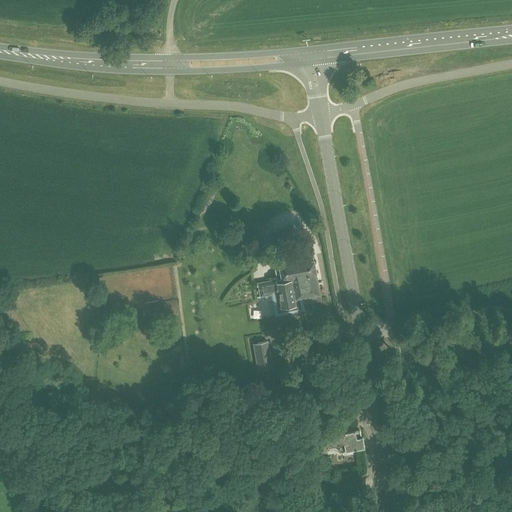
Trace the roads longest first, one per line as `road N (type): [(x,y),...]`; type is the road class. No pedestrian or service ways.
road 1 (unclassified): [(360,334),(393,327),(353,106)]
road 2 (tertiary): [(360,334),(320,115)]
road 3 (primary): [(511,36),(311,58)]
road 4 (tertiary): [(394,511),(360,334)]
road 5 (primary): [(168,65),(0,51)]
road 6 (unclassified): [(167,103),(0,81)]
road 7 (unclassified): [(511,64),(410,83),(353,106)]
road 8 (unclassified): [(320,115),(167,103)]
road 9 (primary): [(311,58),(168,65)]
